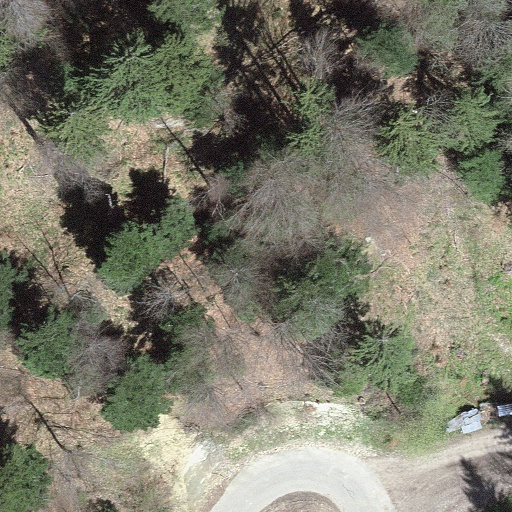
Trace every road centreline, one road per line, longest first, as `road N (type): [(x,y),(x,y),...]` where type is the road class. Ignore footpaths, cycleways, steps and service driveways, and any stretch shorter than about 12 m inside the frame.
road 1 (track): [(511,456),(363,496)]
road 2 (track): [(363,496),(333,473),(300,468),(232,511)]
